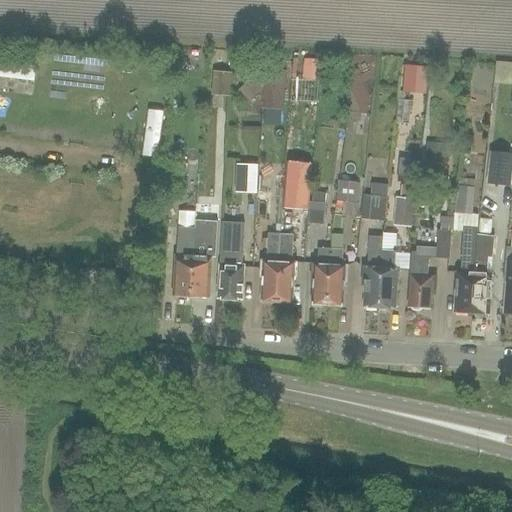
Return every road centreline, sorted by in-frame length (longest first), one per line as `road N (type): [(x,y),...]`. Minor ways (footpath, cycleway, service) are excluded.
road 1 (secondary): [(511,443),(309,394),(0,346)]
road 2 (residential): [(511,361),(247,341),(0,310)]
